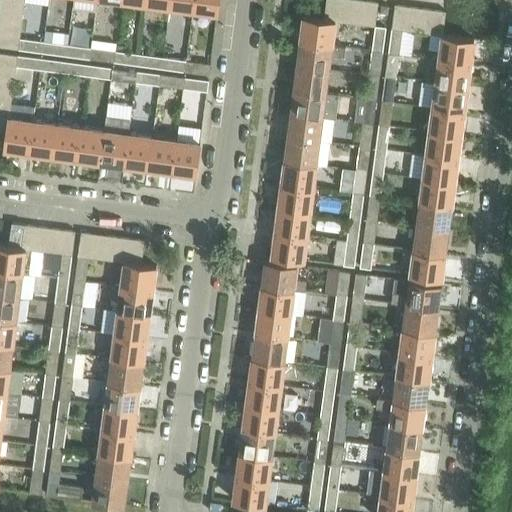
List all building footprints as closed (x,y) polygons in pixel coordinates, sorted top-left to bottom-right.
[(0,0),(0,6),(23,9),(24,0),(0,0)] [(217,11),(218,0),(194,0),(193,8),(217,11)] [(336,19),(338,0),(325,0),(323,17),(336,19)] [(349,21),(351,0),(338,0),(336,19),(337,19),(349,21)] [(361,22),(364,0),(351,0),(349,21),(361,22)] [(375,24),(376,23),(378,0),(364,0),(361,22),(375,24)] [(404,28),(407,3),(395,2),(392,26),(403,28),(404,28)] [(389,4),(381,3),(380,11),(388,12),(389,4)] [(417,29),(420,5),(407,3),(404,28),(417,29)] [(430,31),(433,7),(420,5),(417,29),(430,31)] [(0,19),(21,22),(23,9),(0,6),(0,19)] [(443,33),(446,8),(433,7),(430,31),(442,33),(443,33)] [(333,43),(337,19),(336,19),(323,17),(303,14),(300,39),(333,43)] [(0,31),(20,35),(21,22),(0,19),(0,31)] [(376,23),(375,24),(372,48),(384,50),(387,25),(376,23)] [(400,52),(403,28),(392,26),(389,50),(400,52)] [(19,36),(20,35),(0,31),(0,44),(17,47),(19,36)] [(475,37),(443,33),(442,33),(439,57),(471,61),(475,37)] [(42,51),(44,39),(19,36),(17,47),(42,51)] [(66,54),(67,42),(44,39),(42,51),(66,54)] [(345,54),(346,45),(346,44),(333,43),(300,39),(297,63),(330,67),(332,53),(345,54)] [(90,57),(91,45),(67,42),(66,54),(90,57)] [(114,60),(115,48),(91,45),(90,57),(114,60)] [(137,63),(139,52),(115,48),(114,60),(137,63)] [(380,73),(384,50),(372,48),(369,72),(380,73)] [(397,76),(400,52),(389,50),(386,74),(397,76)] [(15,64),(17,54),(0,51),(0,64),(15,67),(15,64)] [(161,66),(163,55),(139,52),(137,63),(161,66)] [(39,67),(40,57),(17,54),(15,64),(39,67)] [(185,69),(187,58),(163,55),(161,66),(185,69)] [(63,70),(65,60),(40,57),(39,67),(63,70)] [(468,85),(471,61),(439,57),(436,81),(468,85)] [(209,72),(211,61),(187,58),(185,69),(209,72)] [(87,73),(88,63),(65,60),(63,70),(87,73)] [(111,76),(112,66),(88,63),(87,73),(111,76)] [(328,82),(330,67),(297,63),(294,86),(339,92),(345,93),(346,84),(328,82)] [(0,77),(13,79),(15,67),(0,64),(0,77)] [(112,66),(111,76),(135,79),(136,69),(112,66)] [(158,83),(160,73),(136,69),(135,79),(158,83)] [(377,97),(380,73),(369,72),(366,96),(377,97)] [(183,86),(184,76),(160,73),(158,83),(183,86)] [(394,99),(397,76),(386,74),(383,98),(394,99)] [(207,89),(208,79),(184,76),(183,86),(207,89)] [(0,90),(12,92),(13,79),(0,77),(0,90)] [(465,109),(468,85),(436,81),(432,104),(465,109)] [(294,86),(291,110),(324,114),(335,116),(339,92),(294,86)] [(0,102),(10,104),(12,92),(0,90),(0,102)] [(374,121),(377,97),(366,96),(359,95),(355,119),(363,119),(374,121)] [(391,124),(394,99),(383,98),(379,122),(391,124)] [(9,115),(10,104),(0,102),(0,115),(8,117),(9,115)] [(462,132),(465,109),(432,104),(429,128),(462,132)] [(321,138),(324,114),(291,110),(288,134),(321,138)] [(0,115),(0,128),(6,129),(8,117),(0,115)] [(28,150),(32,118),(9,115),(8,117),(6,129),(4,147),(28,150)] [(104,127),(100,160),(124,163),(128,131),(130,118),(106,115),(104,127)] [(52,153),(56,121),(32,118),(28,150),(52,153)] [(371,145),(374,121),(363,119),(360,143),(371,145)] [(76,156),(80,124),(56,121),(52,153),(76,156)] [(387,147),(391,124),(379,122),(376,146),(387,147)] [(100,160),(104,127),(80,124),(76,156),(100,160)] [(459,156),(462,132),(429,128),(426,152),(459,156)] [(148,166),(152,134),(128,131),(124,163),(148,166)] [(172,169),(176,137),(152,134),(148,166),(172,169)] [(288,134),(285,158),(318,162),(326,163),(330,139),(321,138),(288,134)] [(196,172),(200,140),(176,137),(172,169),(196,172)] [(360,143),(356,167),(368,169),(371,145),(360,143)] [(384,171),(387,147),(376,146),(373,170),(384,171)] [(456,180),(459,156),(426,152),(423,176),(456,180)] [(315,186),(318,162),(285,158),(282,181),(315,186)] [(365,192),(368,169),(356,167),(353,191),(365,192)] [(381,195),(384,171),(373,170),(370,194),(381,195)] [(453,204),(456,180),(423,176),(420,200),(453,204)] [(311,209),(315,186),(282,181),(279,205),(311,209)] [(362,216),(365,192),(353,191),(350,215),(362,216)] [(378,218),(381,195),(370,194),(367,217),(378,218)] [(449,228),(453,204),(420,200),(417,223),(449,228)] [(308,233),(311,209),(279,205),(275,229),(308,233)] [(358,240),(362,216),(350,215),(347,238),(358,240)] [(375,242),(378,218),(367,217),(364,240),(375,242)] [(12,221),(9,245),(22,246),(25,222),(12,221)] [(34,248),(38,224),(25,222),(22,246),(27,247),(34,248)] [(446,251),(449,228),(417,223),(414,247),(446,251)] [(47,250),(50,226),(38,224),(34,248),(47,250)] [(60,252),(63,227),(50,226),(47,250),(60,252)] [(72,253),(75,229),(63,227),(60,252),(62,252),(72,253)] [(305,258),(308,233),(275,229),(272,253),(305,258)] [(92,255),(95,232),(82,230),(79,254),(89,255),(92,255)] [(104,257),(107,234),(95,232),(92,255),(104,257)] [(117,259),(120,235),(107,234),(104,257),(117,259)] [(130,260),(133,237),(120,235),(117,259),(124,260),(130,260)] [(142,262),(145,239),(133,237),(130,260),(142,262)] [(355,264),(358,240),(347,238),(337,237),(334,261),(355,264)] [(372,266),(375,242),(364,240),(360,265),(372,266)] [(0,267),(24,271),(27,247),(22,246),(9,245),(0,243),(0,267)] [(443,275),(446,251),(414,247),(411,271),(443,275)] [(69,278),(72,253),(62,252),(58,277),(69,278)] [(76,278),(86,279),(89,255),(79,254),(76,278)] [(295,287),(298,263),(265,259),(262,283),(295,287)] [(157,264),(142,262),(130,260),(124,260),(121,284),(154,288),(157,264)] [(0,292),(21,295),(24,271),(0,267),(0,292)] [(348,294),(351,270),(340,268),(337,293),(348,294)] [(365,296),(368,272),(356,271),(353,294),(365,296)] [(66,301),(69,278),(58,277),(55,300),(66,301)] [(439,306),(443,282),(409,277),(407,292),(394,290),(392,300),(406,302),(406,301),(439,306)] [(76,278),(73,302),(83,303),(86,279),(76,278)] [(292,311),(295,287),(262,283),(259,307),(292,311)] [(151,312),(154,288),(121,284),(118,308),(151,312)] [(0,316),(18,319),(21,295),(0,292),(0,316)] [(345,317),(348,294),(337,293),(334,316),(345,317)] [(362,320),(365,296),(353,294),(350,318),(362,320)] [(63,325),(66,301),(55,300),(52,324),(63,325)] [(436,330),(439,306),(406,301),(406,302),(403,325),(436,330)] [(80,327),(83,303),(73,302),(70,326),(80,327)] [(289,335),(292,311),(259,307),(256,330),(289,335)] [(147,336),(151,312),(118,308),(115,332),(147,336)] [(0,340),(15,343),(18,319),(0,316),(0,340)] [(342,341),(345,317),(334,316),(331,340),(342,341)] [(358,343),(362,320),(350,318),(347,342),(358,343)] [(60,349),(63,325),(52,324),(49,348),(60,349)] [(433,354),(436,330),(403,325),(400,349),(433,354)] [(77,351),(77,350),(80,327),(70,326),(67,350),(77,351)] [(285,359),(289,335),(256,330),(253,354),(285,359)] [(144,360),(147,336),(115,332),(112,356),(144,360)] [(0,365),(11,367),(15,343),(0,340),(0,365)] [(339,366),(342,341),(331,340),(327,364),(339,366)] [(355,367),(358,343),(347,342),(344,366),(355,367)] [(56,373),(60,349),(49,348),(46,371),(56,373)] [(430,377),(433,354),(400,349),(397,373),(430,377)] [(84,368),(86,352),(77,350),(77,351),(67,350),(63,374),(74,375),(74,374),(79,375),(79,367),(84,368)] [(282,383),(285,359),(253,354),(250,378),(282,383)] [(141,384),(144,360),(112,356),(108,379),(141,384)] [(335,390),(339,366),(327,364),(324,388),(335,390)] [(0,389),(8,391),(11,367),(0,365),(0,389)] [(352,391),(355,367),(344,366),(341,389),(352,391)] [(53,397),(56,373),(46,371),(43,395),(53,397)] [(426,401),(430,377),(397,373),(394,397),(426,401)] [(70,399),(74,375),(63,374),(60,397),(70,399)] [(279,406),(282,383),(250,378),(246,402),(279,406)] [(138,408),(141,384),(108,379),(105,403),(138,408)] [(332,413),(335,390),(324,388),(321,412),(332,413)] [(0,413),(5,415),(8,391),(0,389),(0,413)] [(349,415),(352,391),(341,389),(338,413),(349,415)] [(426,401),(394,397),(378,394),(376,405),(392,407),(390,420),(423,425),(426,401)] [(50,421),(53,397),(43,395),(40,419),(50,421)] [(67,422),(70,399),(60,397),(57,421),(67,422)] [(276,430),(279,406),(246,402),(243,426),(276,430)] [(135,432),(138,408),(105,403),(102,427),(135,432)] [(329,437),(332,413),(321,412),(318,436),(329,437)] [(346,439),(349,415),(338,413),(334,437),(346,439)] [(47,444),(50,421),(40,419),(36,443),(47,444)] [(420,449),(423,425),(390,420),(387,444),(420,449)] [(64,446),(67,422),(57,421),(54,445),(64,446)] [(273,454),(276,430),(243,426),(240,450),(273,454)] [(132,455),(135,432),(102,427),(99,451),(132,455)] [(326,461),(329,437),(318,436),(315,460),(326,461)] [(343,462),(346,439),(334,437),(331,461),(343,462)] [(44,469),(47,444),(36,443),(33,467),(44,469)] [(417,472),(420,449),(387,444),(384,468),(417,472)] [(61,471),(64,446),(54,445),(51,469),(61,471)] [(269,478),(273,454),(240,450),(237,474),(269,478)] [(129,479),(132,455),(99,451),(96,475),(129,479)] [(323,485),(326,461),(315,460),(311,483),(323,485)] [(339,486),(343,462),(331,461),(328,485),(339,486)] [(41,492),(44,469),(33,467),(30,491),(41,492)] [(413,496),(417,472),(384,468),(381,492),(413,496)] [(60,481),(61,471),(51,469),(48,493),(82,498),(84,485),(60,481)] [(266,502),(269,478),(237,474),(234,498),(266,502)] [(126,503),(129,479),(96,475),(92,499),(107,501),(126,503)] [(319,509),(323,485),(311,483),(308,508),(319,509)] [(336,511),(339,486),(328,485),(325,510),(336,511)] [(411,511),(413,496),(381,492),(378,511),(411,511)]
